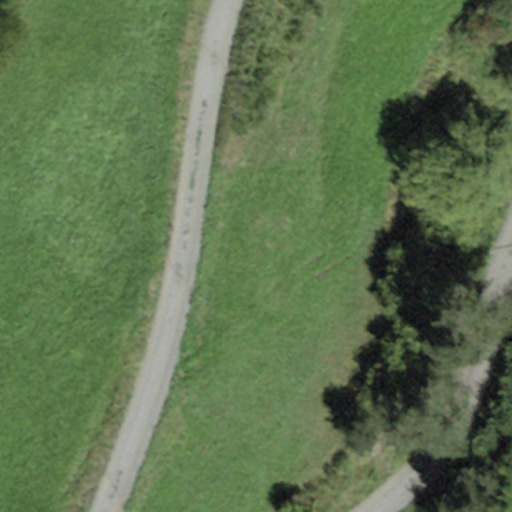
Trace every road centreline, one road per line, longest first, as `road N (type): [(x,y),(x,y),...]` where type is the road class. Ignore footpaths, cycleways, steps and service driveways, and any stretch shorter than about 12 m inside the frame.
road 1 (track): [(230,0),(214,47),(150,388),(101,511)]
road 2 (track): [(365,511),(454,442),(511,251)]
